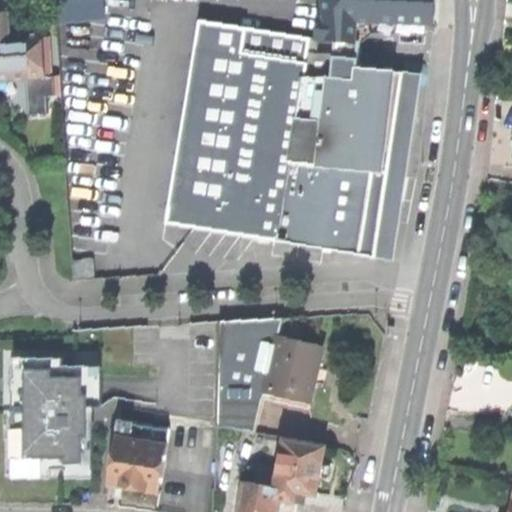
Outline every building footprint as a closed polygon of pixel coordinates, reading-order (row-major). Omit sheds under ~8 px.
[(0,0),(0,78),(30,77),(28,38),(12,39),(11,32),(9,0),(0,0)] [(59,0),(61,20),(108,17),(107,0),(59,0)] [(325,0),(329,37),(337,38),(355,40),(356,18),(436,22),(436,0),(325,0)] [(224,22),(220,47),(304,61),(308,38),(224,22)] [(337,38),(333,77),(357,80),(362,41),(355,40),(337,38)] [(169,220),(376,254),(393,147),(403,86),(365,81),(357,80),(333,77),(307,73),(309,62),(304,61),(220,47),(197,44),(169,220)] [(367,67),(365,81),(403,86),(405,72),(367,67)] [(253,385),(267,388),(279,334),(299,338),(304,316),(267,317),(253,385)] [(256,430),(267,388),(253,385),(267,317),(222,318),(220,384),(219,422),(256,430)] [(267,388),(312,398),(317,373),(323,344),(299,338),(279,334),(267,388)] [(14,358),(13,393),(26,393),(26,358),(14,358)] [(63,358),(26,358),(26,393),(13,393),(13,438),(25,439),(25,469),(86,469),(86,455),(94,455),(94,423),(80,423),(80,407),(94,407),(94,388),(87,388),(87,365),(63,365),(63,358)] [(130,488),(159,493),(170,428),(120,419),(109,484),(130,488)] [(281,499),(298,502),(299,491),(320,494),(322,477),(330,478),(331,472),(332,464),(324,462),(326,442),(285,436),(278,485),(276,498),(281,499)] [(13,469),(25,469),(25,439),(13,438),(13,469)] [(279,511),(281,499),(276,498),(269,498),(271,484),(246,480),(241,511),(279,511)] [(269,498),(276,498),(278,485),(271,484),(269,498)]
